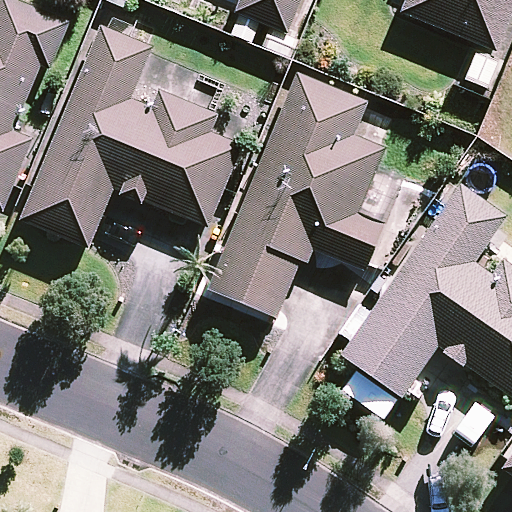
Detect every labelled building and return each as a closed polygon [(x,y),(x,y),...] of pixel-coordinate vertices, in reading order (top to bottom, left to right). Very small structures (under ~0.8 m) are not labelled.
[(0,0),(0,212),(30,142),(6,133),(16,110),(20,112),(38,70),(47,74),(66,28),(0,0)] [(282,38),(298,0),(237,0),(231,17),(282,38)] [(511,0),(404,0),(397,18),(490,57),(511,4),(511,0)] [(150,51),(98,29),(15,224),(85,254),(110,193),(116,195),(114,199),(139,210),(140,205),(204,232),(239,149),(208,136),(215,120),(156,95),(149,111),(127,102),(150,51)] [(364,105),(293,76),(204,294),(274,322),(297,266),(304,268),(310,254),(361,275),(381,227),(355,217),(382,152),(350,139),(364,105)] [(456,189),(337,359),(399,401),(434,350),(439,354),(438,356),(460,372),(461,369),(511,403),(511,272),(498,263),(488,277),(472,266),(503,221),(456,189)] [(511,481),(511,454),(499,473),(511,481)]
